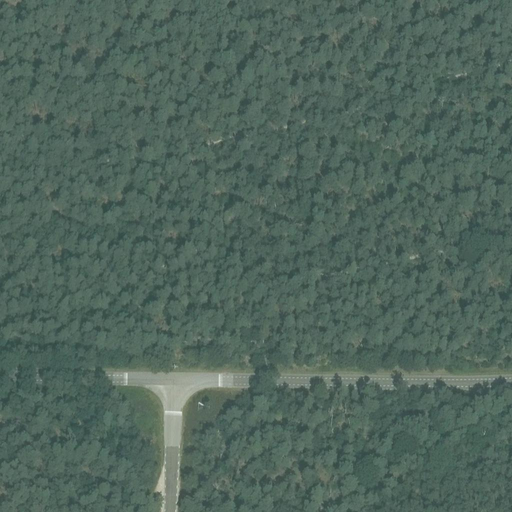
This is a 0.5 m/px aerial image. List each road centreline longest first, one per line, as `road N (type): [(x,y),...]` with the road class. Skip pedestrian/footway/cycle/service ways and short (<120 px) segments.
road 1 (tertiary): [(174,380),(511,381)]
road 2 (tertiary): [(0,376),(174,380)]
road 3 (tertiary): [(169,511),(174,380)]
